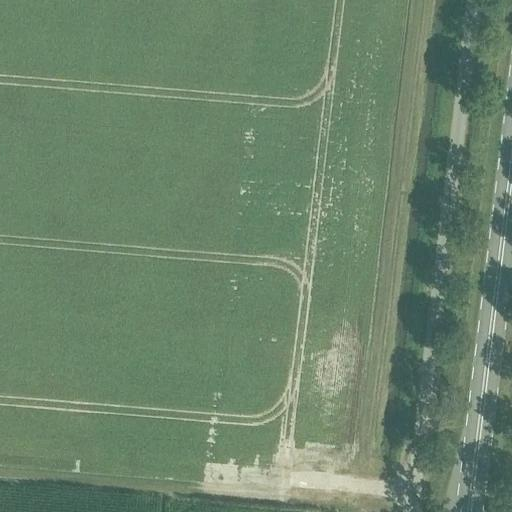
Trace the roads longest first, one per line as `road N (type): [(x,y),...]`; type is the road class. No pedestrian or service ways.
road 1 (unclassified): [(472,0),(412,511)]
road 2 (primary): [(468,511),(511,165)]
